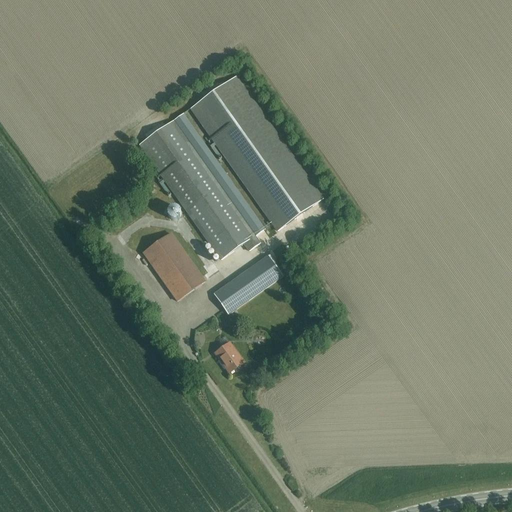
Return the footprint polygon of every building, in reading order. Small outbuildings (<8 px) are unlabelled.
[(235,79),(191,110),(278,232),(322,201),(235,79)] [(266,229),(184,114),(140,145),(222,261),(244,244),(250,252),(260,244),(255,237),(266,229)] [(173,221),(174,221),(175,221),(176,220),(177,220),(178,219),(179,219),(179,218),(180,217),(180,216),(181,215),(181,214),(181,213),(181,212),(180,211),(180,210),(179,209),(178,208),(177,208),(176,207),(175,207),(174,207),(173,207),(172,207),(171,208),(170,208),(169,209),(168,210),(168,211),(167,212),(167,213),(167,214),(167,215),(168,216),(168,217),(169,218),(169,219),(170,219),(171,220),(172,220),(173,221)] [(178,302),(206,282),(172,234),(144,254),(178,302)] [(210,260),(206,254),(210,252),(200,237),(189,244),(202,265),(210,260)] [(229,315),(267,289),(283,277),(268,257),(214,295),(229,315)] [(229,374),(244,363),(230,343),(215,354),(229,374)]
